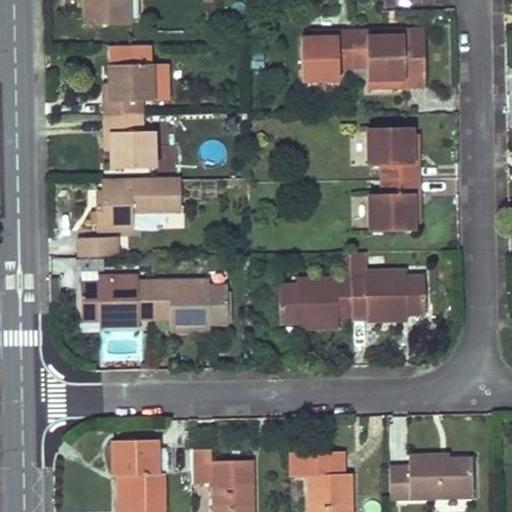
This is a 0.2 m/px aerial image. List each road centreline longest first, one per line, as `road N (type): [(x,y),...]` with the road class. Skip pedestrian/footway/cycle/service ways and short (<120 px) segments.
road 1 (residential): [(19,405),(384,395),(425,392),(450,379)]
road 2 (residential): [(450,379),(477,329),(474,0)]
road 3 (residential): [(14,140),(19,405)]
road 4 (residential): [(8,0),(14,140)]
